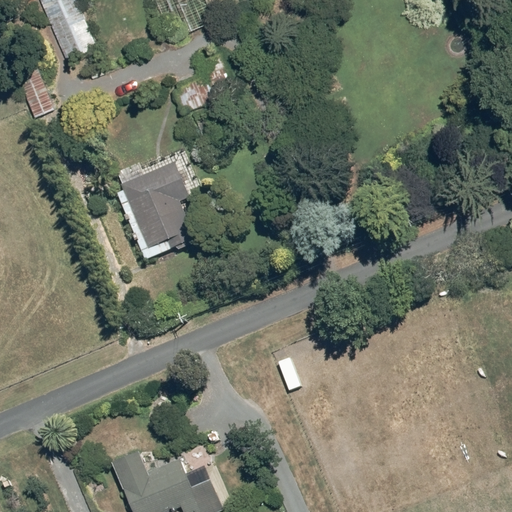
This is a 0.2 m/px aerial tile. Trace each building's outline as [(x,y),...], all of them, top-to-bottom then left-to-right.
[(85,0),(48,0),(47,1),(71,58),(104,44),(85,0)] [(236,99),(226,52),(198,58),(202,75),(174,81),(180,111),(236,99)] [(47,67),(21,78),(37,116),(63,106),(47,67)] [(191,197),(178,163),(120,185),(147,260),(197,242),(182,200),(191,197)] [(196,474),(189,456),(130,479),(143,511),(173,511),(174,511),(190,505),(192,511),(222,511),(233,508),(216,466),(196,474)]
